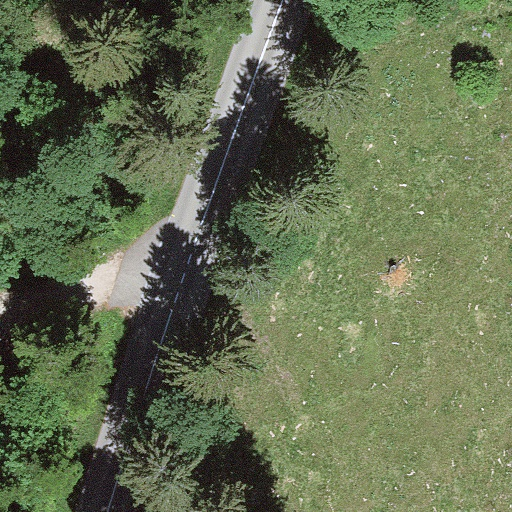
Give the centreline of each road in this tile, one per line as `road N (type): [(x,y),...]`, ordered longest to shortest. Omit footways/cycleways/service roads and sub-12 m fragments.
road 1 (secondary): [(108,511),(285,0)]
road 2 (track): [(0,318),(198,236)]
